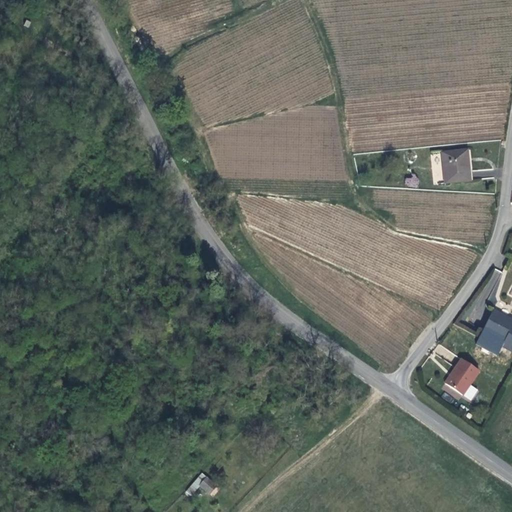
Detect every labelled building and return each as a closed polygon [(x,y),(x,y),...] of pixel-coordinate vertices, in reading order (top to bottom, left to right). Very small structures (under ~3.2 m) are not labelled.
[(469,184),(467,162),(443,161),(445,185),(469,184)] [(416,177),(405,179),(407,187),(417,185),(416,177)] [(495,268),(489,282),(497,285),(502,271),(495,268)] [(511,319),(492,309),(478,337),(500,347),(501,344),(511,350),(511,348),(511,321),(510,321),(511,319)] [(476,368),(461,357),(444,381),(467,397),(475,386),(468,381),(476,368)] [(200,500),(209,491),(201,484),(192,493),(200,500)]
